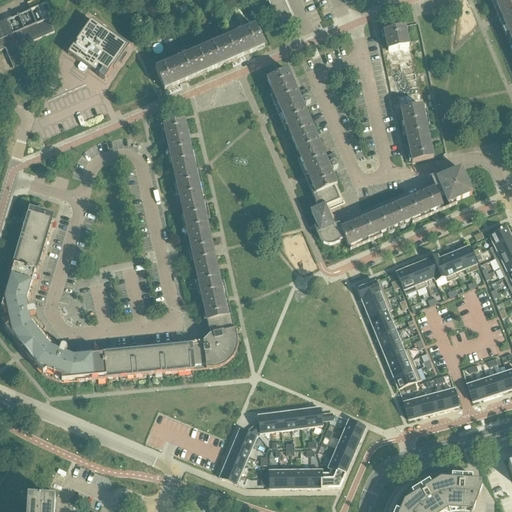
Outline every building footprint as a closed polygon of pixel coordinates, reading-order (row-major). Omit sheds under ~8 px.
[(267,0),(281,31),(294,25),(282,0),(345,0),(347,2),(352,0),(267,0)] [(511,0),(492,0),(511,45),(511,0)] [(53,18),(47,4),(0,23),(0,51),(5,50),(13,69),(24,64),(18,49),(54,34),(48,20),(53,18)] [(89,18),(65,53),(105,80),(129,45),(89,18)] [(255,28),(155,71),(164,92),(264,49),(255,28)] [(307,99),(306,100),(304,95),(298,97),(288,72),(281,75),(276,77),(267,81),(300,160),(297,162),(318,210),(311,213),(317,227),(315,228),(320,240),(321,240),(321,241),(322,242),(323,243),(324,244),(325,244),(326,245),(327,245),(328,245),(330,245),(332,245),(333,245),(344,240),(348,249),(472,196),(461,170),(443,175),(429,179),(434,190),(341,230),(339,225),(336,226),(330,212),(344,206),(330,172),(336,170),(337,169),(338,168),(338,167),(338,166),(337,166),(337,165),(336,164),(335,164),(334,164),(333,164),(331,159),(326,162),(303,108),(309,106),(309,105),(310,105),(310,104),(311,103),(311,102),(310,102),(310,101),(309,100),(308,99),(307,99)] [(44,332),(45,331),(45,330),(45,329),(45,328),(44,328),(39,321),(39,320),(38,319),(37,317),(36,316),(35,313),(33,311),(25,313),(24,307),(26,306),(52,219),(42,216),(39,212),(36,214),(29,212),(0,309),(0,311),(4,332),(23,354),(42,377),(62,385),(188,373),(214,370),(217,369),(220,368),(219,365),(223,363),(226,361),(229,358),(232,353),(233,350),(233,346),(233,340),(232,334),(215,259),(212,259),(210,248),(212,248),(184,122),(163,127),(191,252),(207,324),(209,333),(212,332),(213,337),(210,338),(204,344),(204,347),(71,360),(70,362),(64,360),(67,352),(66,350),(64,349),(61,347),(59,346),(58,344),(53,338),(52,337),(51,337),(50,337),(49,337),(49,338),(46,334),(44,332)] [(511,239),(507,229),(485,240),(490,250),(511,239)] [(481,234),(474,237),(477,242),(483,239),(481,234)] [(511,251),(511,239),(490,250),(495,260),(511,251)] [(469,248),(458,252),(468,275),(478,270),(469,248)] [(511,263),(511,251),(495,260),(499,270),(511,263)] [(458,252),(448,256),(458,279),(468,275),(458,252)] [(448,256),(438,261),(446,279),(448,283),(458,279),(448,256)] [(437,257),(427,261),(436,283),(446,279),(438,261),(437,257)] [(427,261),(417,265),(426,288),(436,284),(436,283),(427,261)] [(511,275),(511,263),(499,270),(504,279),(511,275)] [(417,265),(407,270),(416,292),(426,288),(417,265)] [(407,270),(397,274),(406,296),(416,292),(407,270)] [(357,290),(361,301),(384,291),(379,281),(357,290)] [(361,301),(365,311),(388,301),(384,291),(361,301)] [(365,311),(369,321),(392,311),(388,301),(365,311)] [(369,321),(373,331),(396,321),(392,311),(369,321)] [(373,331),(378,341),(400,331),(396,321),(373,331)] [(378,341),(382,351),(404,341),(400,331),(378,341)] [(382,351),(386,361),(408,351),(404,341),(382,351)] [(386,361),(390,371),(412,361),(408,351),(386,361)] [(390,371),(394,381),(416,371),(412,361),(390,371)] [(416,371),(394,381),(398,391),(404,389),(410,386),(415,384),(421,382),(416,371)] [(511,391),(507,375),(497,378),(502,394),(511,391)] [(502,394),(497,378),(487,381),(493,397),(502,394)] [(493,397),(487,381),(478,384),(483,401),(493,397)] [(483,401),(478,384),(467,387),(473,404),(483,401)] [(454,392),(444,394),(448,411),(459,408),(454,392)] [(448,411),(444,394),(434,397),(439,414),(448,411)] [(439,414),(434,397),(424,400),(429,416),(439,414)] [(429,416),(424,400),(414,402),(419,419),(429,416)] [(419,419),(414,402),(404,405),(408,422),(419,419)] [(309,411),(312,428),(322,427),(322,422),(321,417),(320,409),(309,411)] [(301,429),(312,428),(309,411),(299,412),(301,429)] [(291,431),(301,429),(299,412),(289,413),(291,431)] [(281,432),(291,431),(289,413),(279,415),(281,432)] [(271,433),(281,432),(279,415),(269,416),(271,433)] [(259,423),(252,429),(258,437),(260,435),(271,433),(269,416),(258,418),(259,423)] [(350,422),(345,432),(361,439),(366,429),(350,422)] [(240,432),(236,442),(252,448),(256,438),(258,437),(252,429),(245,434),(240,432)] [(357,448),(361,439),(345,432),(341,441),(357,448)] [(353,458),(357,448),(341,441),(337,451),(353,458)] [(232,451),(248,458),(252,448),(236,442),(232,451)] [(244,467),(248,458),(232,451),(228,460),(244,467)] [(349,467),(353,458),(337,451),(333,460),(349,467)] [(244,467),(228,460),(224,470),(240,476),(244,467)] [(345,476),(349,467),(333,460),(329,470),(331,470),(345,476)] [(240,476),(224,470),(219,480),(235,486),(240,476)] [(329,475),(321,475),(321,490),(339,490),(345,476),(331,470),(329,475)] [(291,491),(291,473),(280,474),(281,491),(291,491)] [(301,491),(301,473),(291,473),(291,491),(301,491)] [(311,491),(311,473),(301,473),(301,491),(311,491)] [(321,475),(321,473),(311,473),(311,491),(321,490),(321,475)] [(280,474),(270,474),(270,491),(281,491),(280,474)] [(472,511),(480,493),(482,489),(482,485),(478,484),(440,482),(403,505),(400,511),(472,511)] [(29,501),(27,511),(56,511),(55,511),(56,503),(29,501)]
